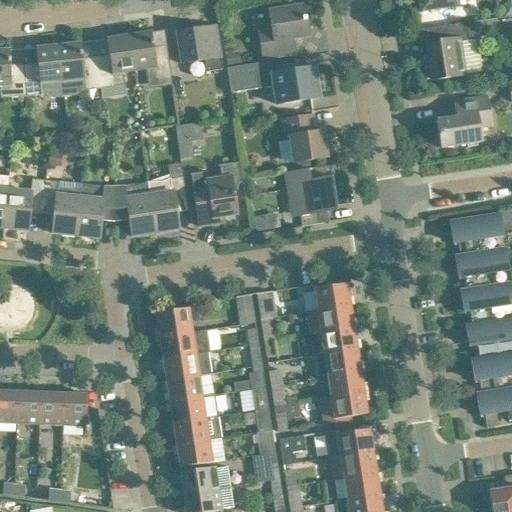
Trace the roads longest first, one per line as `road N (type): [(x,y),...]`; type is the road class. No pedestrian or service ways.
road 1 (residential): [(110,265),(157,274),(391,237)]
road 2 (residential): [(427,459),(391,237)]
road 3 (residential): [(392,199),(363,0)]
road 4 (residential): [(150,511),(125,358)]
road 5 (residential): [(0,26),(115,11),(135,0)]
road 6 (residential): [(125,358),(0,354)]
road 7 (residential): [(511,181),(392,199)]
